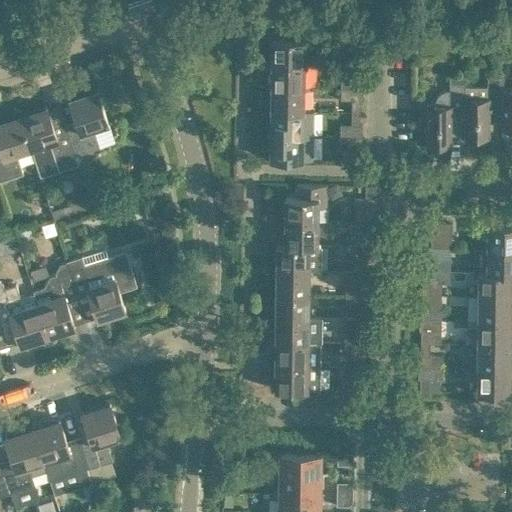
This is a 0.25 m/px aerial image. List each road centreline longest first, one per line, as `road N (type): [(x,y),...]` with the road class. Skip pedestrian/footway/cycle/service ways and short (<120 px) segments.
road 1 (residential): [(386,418),(407,184),(511,169)]
road 2 (residential): [(205,332),(209,265),(196,176),(147,21)]
road 3 (residential): [(0,392),(205,332)]
road 4 (residential): [(386,418),(198,414)]
road 5 (residential): [(0,71),(147,21)]
road 6 (residential): [(511,421),(386,418)]
